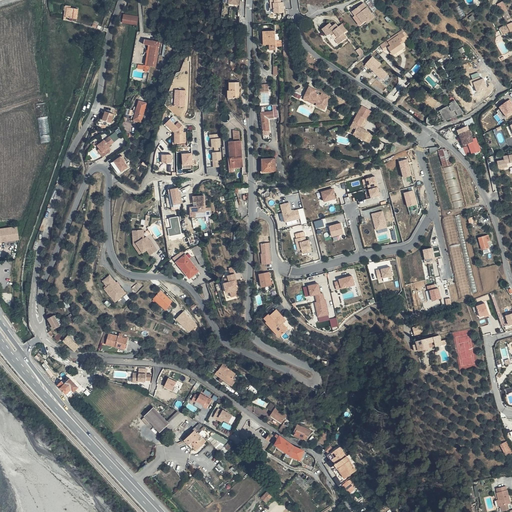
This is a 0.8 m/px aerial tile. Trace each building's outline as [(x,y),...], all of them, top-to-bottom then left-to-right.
[(276,13),(285,12),(284,1),(281,2),(280,0),(274,0),(275,3),(274,3),(275,8),(276,13)] [(366,0),(365,1),(373,11),(378,6),(372,0),(366,0)] [(361,26),(367,21),(370,18),(372,21),(376,16),(363,3),(352,13),(356,17),(355,19),(361,26)] [(78,10),(76,10),(75,15),(87,16),(88,6),(78,5),(78,10)] [(510,31),(511,29),(511,22),(504,11),(499,14),(506,25),(510,31)] [(134,25),(135,16),(123,14),(122,23),(134,25)] [(343,33),(349,28),(344,22),(338,27),(335,23),(331,26),(329,23),(322,29),(327,36),(330,34),(340,44),(347,37),(343,33)] [(510,31),(506,25),(500,29),(504,34),(510,31)] [(277,31),(270,31),(269,45),(271,45),(271,50),(277,50),(277,47),(283,47),(283,41),(277,41),(277,31)] [(392,48),(401,42),(408,38),(403,31),(383,44),(386,47),(388,46),(390,45),(392,48)] [(152,62),(162,64),(167,39),(152,36),(151,42),(155,42),(152,62)] [(404,46),(401,42),(392,48),(390,45),(388,46),(392,53),(404,46)] [(373,58),(367,65),(370,68),(375,72),(384,80),(388,74),(379,67),(381,65),(373,58)] [(331,70),(323,65),(321,68),(328,73),(331,70)] [(230,92),(228,91),(227,91),(227,99),(229,99),(235,99),(235,96),(239,96),(239,83),(230,83),(230,92)] [(316,90),(309,87),(308,89),(307,92),(303,99),(307,101),(308,99),(317,103),(316,106),(325,110),(327,105),(329,100),(325,98),(326,95),(322,93),(321,96),(315,93),(316,90)] [(175,91),(174,107),(184,107),(185,91),(175,91)] [(435,119),(470,108),(463,99),(432,110),(430,114),(431,118),(432,119),(435,119)] [(511,103),(511,102),(510,99),(498,107),(506,118),(511,113),(511,109),(509,105),(511,103)] [(131,119),(141,123),(146,108),(147,108),(148,105),(146,105),(146,103),(139,101),(137,108),(134,107),(131,119)] [(362,105),(360,110),(367,114),(370,110),(362,105)] [(372,111),(370,110),(367,114),(360,110),(358,114),(365,118),(361,125),(358,123),(358,125),(364,128),(368,120),(367,119),(372,111)] [(114,114),(106,111),(103,120),(111,123),(114,114)] [(274,112),(268,112),(261,113),(263,132),(268,132),(270,131),(268,119),(274,118),(274,112)] [(373,137),(375,135),(364,128),(358,125),(358,123),(361,125),(365,118),(358,114),(349,130),(354,132),(353,134),(364,140),(366,137),(369,138),(370,135),(373,137)] [(48,117),(37,118),(41,144),(52,142),(48,117)] [(176,134),(176,144),(182,145),(182,142),(186,142),(187,137),(184,137),(184,126),(183,125),(179,128),(170,119),(165,124),(172,132),(173,131),(176,134)] [(472,153),(478,151),(470,128),(458,132),(464,149),(469,147),(472,153)] [(219,134),(211,134),(212,143),(213,143),(213,147),(215,147),(221,147),(221,138),(219,138),(219,134)] [(111,147),(109,149),(111,152),(118,147),(116,144),(118,143),(114,135),(106,140),(108,143),(111,147)] [(366,137),(364,140),(370,144),(373,137),(370,135),(369,138),(366,137)] [(234,142),(229,142),(230,159),(228,159),(229,174),(233,174),(233,169),(243,168),(242,146),(238,146),(238,142),(234,142)] [(444,167),(453,164),(448,147),(438,150),(444,167)] [(216,152),(212,152),(213,167),(221,167),(221,160),(222,160),(222,152),(216,152)] [(192,153),(183,154),(184,166),(194,165),(192,153)] [(162,156),(163,163),(172,162),(171,155),(162,156)] [(499,168),(508,167),(507,163),(511,162),(511,155),(504,157),(504,160),(497,161),(499,168)] [(113,162),(119,174),(129,168),(123,157),(113,162)] [(407,159),(398,162),(402,178),(412,175),(407,159)] [(276,160),(273,160),(262,160),(262,172),(274,173),(275,173),(276,160)] [(476,199),(470,175),(464,176),(462,164),(457,165),(462,183),(463,182),(463,183),(468,182),(470,192),(465,193),(466,200),(471,199),(471,200),(476,199)] [(445,168),(448,180),(457,179),(454,166),(445,168)] [(375,177),(365,179),(368,188),(377,186),(375,177)] [(173,206),(181,204),(178,188),(168,190),(169,195),(171,194),(173,206)] [(378,188),(369,190),(371,199),(381,196),(378,188)] [(332,189),(321,192),(324,203),(335,199),(332,189)] [(413,191),(402,193),(406,208),(416,205),(413,191)] [(205,209),(204,196),(194,197),(194,203),(197,203),(197,207),(190,207),(191,217),(206,216),(206,212),(210,212),(210,208),(205,209)] [(290,202),(281,205),(285,223),(301,218),(298,209),(293,211),(290,202)] [(376,229),(387,226),(382,210),(371,214),(376,229)] [(142,219),(142,224),(150,225),(151,215),(146,214),(146,219),(142,219)] [(171,217),(172,227),(168,227),(170,235),(182,234),(179,215),(171,217)] [(316,228),(324,227),(324,219),(315,220),(316,228)] [(344,223),(334,225),(336,236),(347,234),(344,223)] [(0,242),(25,239),(23,226),(0,229),(0,242)] [(138,248),(141,254),(146,251),(150,256),(158,251),(150,240),(149,241),(147,243),(144,239),(143,230),(136,231),(136,237),(136,240),(139,247),(138,248)] [(309,240),(308,235),(297,237),(300,249),(304,249),(305,253),(315,251),(312,239),(309,240)] [(490,241),(488,235),(478,237),(481,249),(488,247),(487,241),(490,241)] [(140,255),(141,254),(138,248),(139,247),(136,240),(136,237),(133,237),(133,245),(140,255)] [(273,261),(270,241),(262,242),(264,252),(263,252),(264,263),(273,261)] [(205,265),(200,245),(192,247),(194,255),(200,267),(205,265)] [(194,255),(192,247),(183,252),(186,256),(188,258),(194,255)] [(424,248),(425,263),(436,262),(434,247),(424,248)] [(176,261),(186,256),(183,252),(174,258),(176,261)] [(454,267),(464,266),(463,252),(453,252),(454,267)] [(197,273),(188,258),(186,256),(176,261),(178,264),(182,271),(188,279),(197,273)] [(238,276),(234,262),(231,264),(232,270),(229,271),(230,273),(231,278),(227,278),(226,279),(228,288),(231,287),(233,293),(240,291),(237,281),(236,276),(238,276)] [(176,274),(182,271),(178,264),(173,268),(176,274)] [(395,266),(381,268),(382,277),(397,275),(395,266)] [(272,270),(262,272),(266,285),(275,283),(272,270)] [(343,279),(339,280),(342,288),(360,283),(357,273),(343,277),(343,279)] [(110,296),(114,302),(125,294),(116,282),(115,283),(110,275),(103,280),(107,286),(112,293),(111,295),(110,296)] [(324,292),(322,282),(312,284),(314,294),(319,293),(321,300),(319,300),(322,315),(333,313),(329,298),(328,298),(326,291),(324,292)] [(440,283),(432,284),(435,299),(446,298),(444,287),(440,288),(440,283)] [(153,299),(165,311),(172,304),(160,292),(153,299)] [(484,303),(475,306),(479,317),(485,315),(485,317),(488,316),(484,303)] [(294,324),(288,319),(288,318),(291,316),(280,305),(274,312),(273,311),(268,315),(272,319),(271,319),(285,333),(294,324)] [(189,333),(197,326),(195,324),(185,311),(182,313),(175,320),(189,333)] [(59,325),(51,314),(48,316),(50,317),(46,320),(53,329),(59,325)] [(424,333),(421,325),(413,327),(416,335),(424,333)] [(72,334),(77,339),(81,335),(76,330),(72,334)] [(126,350),(129,339),(122,337),(122,336),(104,331),(100,343),(126,350)] [(69,336),(75,341),(77,339),(72,334),(71,333),(69,336)] [(436,345),(442,344),(441,340),(440,335),(413,342),(416,351),(430,347),(429,342),(435,341),(436,345)] [(64,341),(70,346),(75,341),(69,336),(64,341)] [(70,346),(76,350),(79,346),(75,341),(70,346)] [(219,370),(232,379),(236,374),(222,365),(219,370)] [(231,387),(235,381),(232,379),(219,370),(218,369),(215,375),(231,387)] [(150,374),(137,373),(136,378),(136,382),(141,383),(142,381),(149,382),(150,374)] [(168,377),(165,387),(174,390),(177,380),(168,377)] [(73,378),(67,384),(62,388),(69,396),(80,386),(73,378)] [(59,384),(62,388),(67,384),(64,380),(59,384)] [(211,400),(207,398),(200,394),(199,396),(195,394),(192,400),(196,403),(197,401),(204,405),(203,407),(207,409),(211,400)] [(165,428),(169,424),(153,407),(143,416),(159,433),(165,428)] [(218,417),(221,410),(218,408),(213,417),(222,422),(223,420),(218,417)] [(275,408),(273,411),(284,419),(286,416),(275,408)] [(228,423),(232,415),(222,409),(221,410),(218,417),(223,420),(228,423)] [(273,411),(269,416),(281,424),(284,419),(273,411)] [(188,417),(181,414),(169,424),(165,428),(169,433),(188,417)] [(278,430),(283,433),(287,426),(283,423),(278,430)] [(211,437),(224,444),(227,441),(200,425),(182,441),(190,450),(192,448),(195,451),(211,437)] [(292,436),(305,442),(307,437),(308,438),(311,432),(297,426),(292,436)] [(333,433),(332,432),(328,429),(328,430),(322,438),(327,442),(333,433)] [(275,434),(273,436),(273,437),(276,440),(274,445),(301,461),(304,454),(292,446),(275,434)] [(221,447),(225,451),(232,444),(227,441),(224,444),(221,447)] [(506,442),(499,444),(504,457),(511,454),(506,442)] [(340,462),(350,455),(344,445),(336,450),(339,455),(335,457),(339,463),(340,462)] [(221,447),(219,449),(217,451),(221,455),(224,452),(225,451),(221,447)] [(336,450),(330,454),(334,459),(330,461),(334,466),(337,464),(339,463),(335,457),(339,455),(336,450)] [(359,469),(350,455),(340,462),(342,466),(341,467),(347,477),(359,469)] [(351,478),(346,482),(350,488),(352,491),(357,487),(355,484),(358,482),(359,484),(359,483),(361,482),(359,480),(358,481),(356,479),(357,479),(356,477),(351,478)] [(502,503),(508,502),(511,500),(511,495),(508,483),(498,485),(499,489),(498,489),(500,496),(498,497),(500,503),(502,503)] [(263,496),(269,502),(273,497),(267,492),(263,496)]
